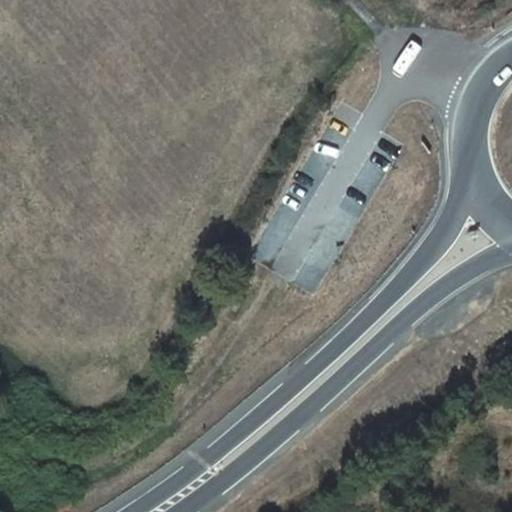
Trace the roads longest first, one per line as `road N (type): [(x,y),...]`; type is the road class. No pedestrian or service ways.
road 1 (primary): [(477,176),(407,281),(223,448),(132,511)]
road 2 (primary): [(178,511),(231,476),(426,302),(511,246)]
road 3 (primary): [(511,61),(482,96),(471,137),(477,176)]
